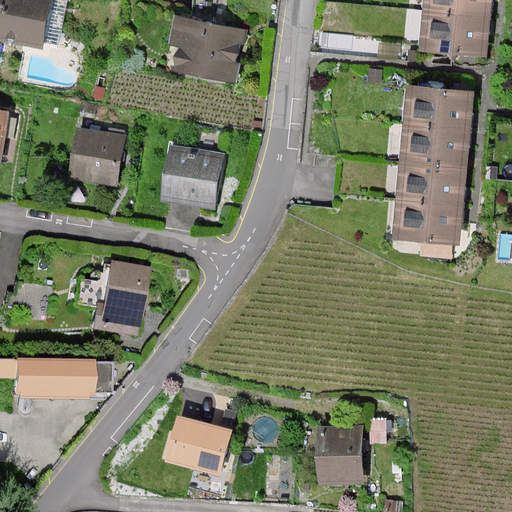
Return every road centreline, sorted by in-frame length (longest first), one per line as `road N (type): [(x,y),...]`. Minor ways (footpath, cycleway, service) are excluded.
road 1 (residential): [(232,266),(41,511)]
road 2 (residential): [(300,0),(273,172),(232,266)]
road 3 (residential): [(0,219),(189,247),(232,266)]
road 4 (track): [(67,481),(88,494),(252,511)]
